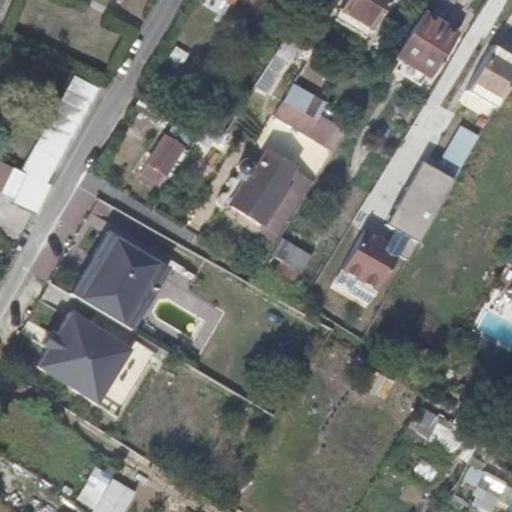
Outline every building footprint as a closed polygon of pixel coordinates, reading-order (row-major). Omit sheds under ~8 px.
[(250,0),(231,0),(246,8),(250,0)] [(345,0),(338,12),(371,30),(387,0),(345,0)] [(366,38),(371,30),(338,12),(334,20),(366,38)] [(421,12),(394,55),(429,77),(456,34),(421,12)] [(269,98),(293,50),(276,41),(251,89),(269,98)] [(511,74),(511,58),(490,47),(463,92),(493,108),(511,74)] [(0,190),(11,196),(9,200),(32,211),(48,184),(44,181),(95,89),(72,76),(19,169),(0,159),(0,190)] [(248,89),(241,85),(237,91),(244,96),(248,89)] [(319,113),(286,94),(281,102),(314,121),(317,116),(319,113)] [(163,112),(139,99),(133,110),(157,123),(163,112)] [(237,106),(229,101),(215,124),(223,130),(237,106)] [(326,121),(338,128),(342,122),(329,115),(326,121)] [(456,173),(477,136),(459,127),(439,163),(456,173)] [(181,148),(168,140),(160,152),(157,151),(141,175),(157,186),(181,148)] [(419,163),(383,226),(388,229),(423,165),(420,163),(419,163)] [(396,257),(405,263),(451,181),(423,165),(388,229),(392,231),(384,244),(376,239),(362,232),(339,272),(352,279),(375,293),(396,257)] [(300,195),(285,186),(280,193),(241,170),(222,200),(227,203),(225,206),(259,227),(256,232),(272,242),(300,195)] [(263,268),(289,285),(307,255),(285,242),(290,234),(297,239),(309,221),(297,213),(263,268)] [(109,235),(71,297),(93,310),(116,324),(131,302),(122,297),(132,281),(140,286),(154,263),(109,235)] [(511,245),(502,263),(511,268),(511,275),(502,292),(511,297),(511,245)] [(331,286),(344,293),(367,307),(375,293),(352,279),(339,272),(331,286)] [(135,345),(139,338),(116,324),(93,310),(86,321),(66,307),(29,362),(109,416),(150,354),(135,345)] [(207,363),(207,349),(188,350),(188,364),(207,363)] [(367,389),(379,399),(391,385),(379,375),(367,389)] [(446,378),(441,386),(448,390),(453,382),(446,378)] [(407,432),(429,440),(438,417),(415,408),(407,432)] [(426,482),(433,470),(417,460),(410,472),(426,482)] [(90,467),(72,505),(87,511),(111,511),(120,494),(104,487),(110,476),(90,467)] [(511,506),(511,489),(478,477),(472,492),(511,506)]
